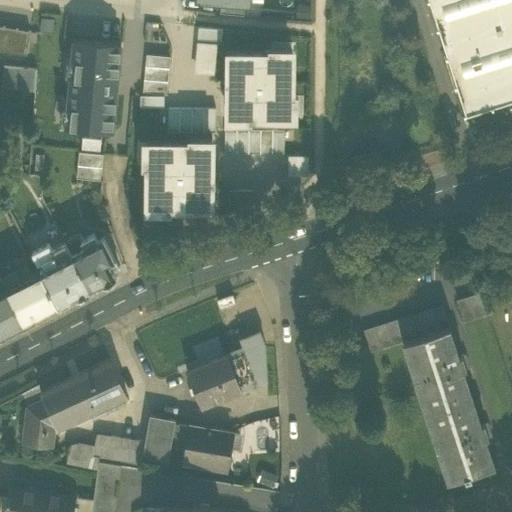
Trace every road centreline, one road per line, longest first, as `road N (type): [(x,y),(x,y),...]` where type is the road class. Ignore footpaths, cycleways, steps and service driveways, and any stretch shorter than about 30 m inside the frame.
road 1 (tertiary): [(0,362),(153,285),(279,243)]
road 2 (residential): [(298,511),(305,470),(291,289),(279,243)]
road 3 (tertiary): [(279,243),(511,168)]
